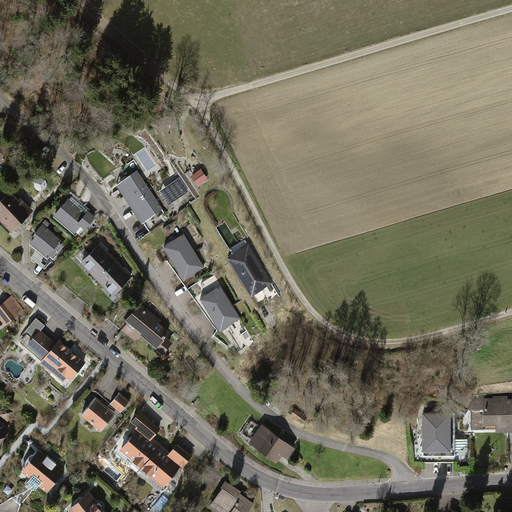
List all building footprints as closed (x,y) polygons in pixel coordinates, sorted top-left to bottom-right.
[(201,170),(192,177),(198,185),(207,179),(201,170)] [(144,223),(163,211),(137,173),(119,185),(144,223)] [(180,179),(162,191),(170,203),(188,191),(180,179)] [(0,217),(12,230),(32,210),(12,188),(0,199),(0,217)] [(83,227),(95,214),(90,209),(87,212),(70,197),(55,213),(73,230),(79,224),(83,227)] [(47,255),(62,239),(44,223),(29,240),(47,255)] [(203,265),(181,232),(161,246),(183,279),(203,265)] [(97,278),(115,260),(100,244),(81,262),(97,278)] [(246,246),(226,259),(250,296),(270,284),(246,246)] [(113,294),(131,276),(115,260),(97,278),(113,294)] [(219,285),(198,298),(218,331),(239,318),(219,285)] [(0,304),(0,323),(2,322),(4,325),(23,310),(12,296),(0,304)] [(172,329),(141,303),(127,320),(129,322),(124,329),(136,340),(142,333),(165,352),(174,341),(166,335),(172,329)] [(57,341),(47,333),(35,348),(44,355),(40,359),(67,382),(86,360),(60,338),(57,341)] [(129,399),(120,392),(112,402),(121,409),(129,399)] [(115,410),(96,395),(82,413),(100,428),(115,410)] [(475,432),(511,431),(511,395),(473,397),(475,432)] [(199,398),(193,406),(204,415),(210,407),(199,398)] [(296,408),(291,413),(303,422),(307,416),(296,408)] [(132,461),(140,469),(158,447),(149,439),(159,428),(146,417),(146,416),(141,411),(133,421),(138,425),(136,428),(138,429),(121,449),(133,459),(132,461)] [(455,412),(424,412),(423,450),(440,450),(440,454),(454,454),(455,412)] [(0,440),(11,427),(0,417),(0,440)] [(296,447),(264,424),(250,442),(282,465),(296,447)] [(158,447),(140,469),(149,475),(150,474),(163,485),(180,465),(181,466),(191,455),(177,444),(168,455),(158,447)] [(67,470),(40,448),(22,469),(49,491),(67,470)] [(223,511),(246,511),(254,501),(240,492),(242,490),(228,480),(212,504),(223,511)] [(105,511),(89,492),(71,507),(74,511),(105,511)]
